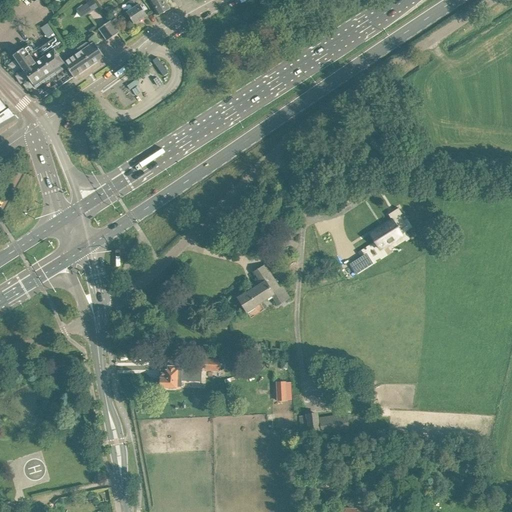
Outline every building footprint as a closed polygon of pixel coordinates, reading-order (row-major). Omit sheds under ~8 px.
[(127,12),(134,23),(147,15),(139,4),(136,0),(130,0),(129,1),(133,8),(127,12)] [(150,0),(151,1),(150,1),(158,16),(170,9),(165,0),(150,0)] [(87,3),(82,6),(87,14),(92,11),(87,3)] [(99,29),(107,40),(118,33),(110,21),(99,29)] [(22,49),(13,55),(24,70),(24,71),(33,84),(43,77),(46,81),(55,75),(52,71),(64,63),(63,62),(62,60),(57,53),(54,49),(63,44),(58,36),(49,42),(40,48),(38,44),(36,45),(33,42),(22,49)] [(75,55),(63,62),(64,63),(73,77),(104,56),(94,41),(90,44),(89,43),(86,43),(75,50),(74,53),(75,55)] [(0,128),(16,119),(19,118),(7,104),(6,105),(0,97),(0,128)] [(372,232),(371,233),(381,248),(385,246),(402,235),(403,234),(400,229),(407,224),(401,214),(403,213),(399,206),(389,213),(393,219),(392,219),(372,232)] [(383,251),(368,260),(372,266),(387,257),(383,251)] [(265,265),(255,271),(262,283),(271,295),(277,305),(289,298),(282,287),(279,288),(274,280),(277,279),(277,278),(274,280),(265,265)] [(245,293),(237,297),(246,311),(263,301),(271,295),(262,283),(255,288),(246,294),(245,293)] [(194,369),(193,369),(175,369),(175,366),(163,366),(162,370),(161,370),(161,378),(155,378),(152,380),(152,384),(154,386),(160,387),(181,388),(181,380),(201,381),(201,370),(220,371),(221,358),(194,357),(194,369)] [(285,381),(277,382),(277,401),(286,400),(285,381)] [(305,414),(309,437),(321,435),(318,412),(305,414)] [(337,453),(337,464),(356,465),(356,454),(337,453)] [(365,476),(364,495),(380,495),(381,477),(365,476)]
